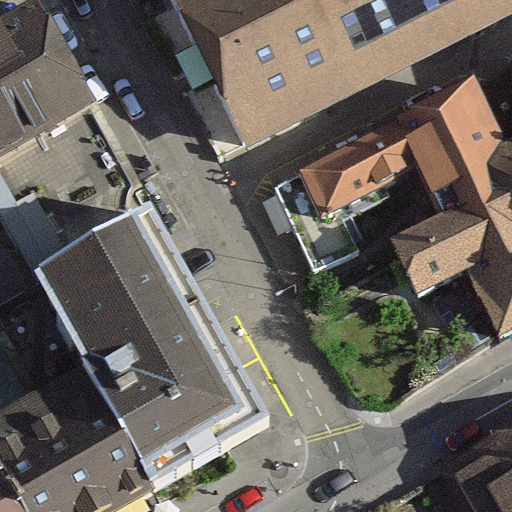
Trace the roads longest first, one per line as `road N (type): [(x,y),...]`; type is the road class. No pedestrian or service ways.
road 1 (residential): [(352,479),(90,0)]
road 2 (unknown): [(511,32),(195,192)]
road 3 (residential): [(511,384),(352,479)]
